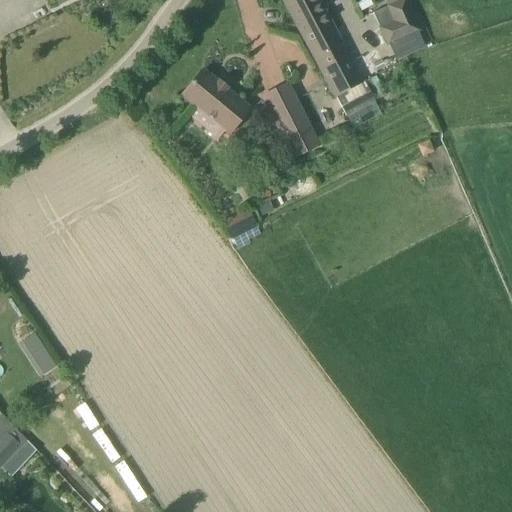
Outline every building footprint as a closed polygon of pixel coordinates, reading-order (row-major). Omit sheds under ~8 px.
[(329,83),(336,96),(361,83),(353,70),(317,0),(282,0),(328,83),(329,83)] [(386,46),(401,39),(419,31),(405,0),(400,0),(386,7),(392,20),(377,27),(386,46)] [(217,83),(202,70),(181,96),(228,134),(249,109),(225,89),(226,88),(225,87),(224,89),(218,84),(220,83),(218,82),(217,83)] [(259,96),(281,140),(309,126),(287,82),(259,96)] [(336,96),(337,98),(336,98),(345,116),(373,102),(364,83),(361,85),(361,83),(336,96)] [(269,201),(256,207),(261,217),(273,211),(269,201)] [(229,219),(236,234),(238,237),(256,228),(247,210),(229,219)] [(4,433),(0,437),(0,469),(20,448),(4,433)]
